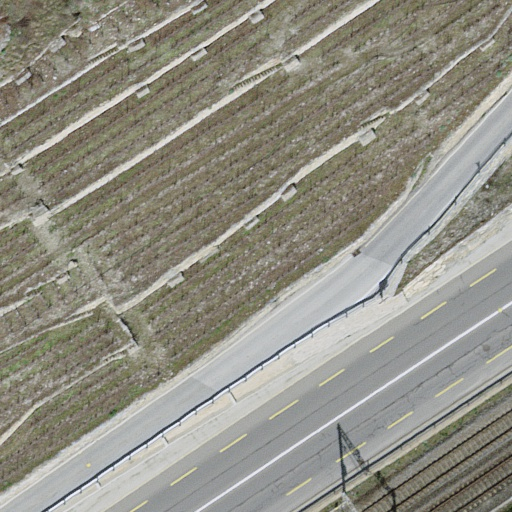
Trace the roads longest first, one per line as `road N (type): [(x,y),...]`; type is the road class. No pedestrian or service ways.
road 1 (unclassified): [(21,511),(384,255),(511,115)]
road 2 (primary): [(195,511),(511,299)]
